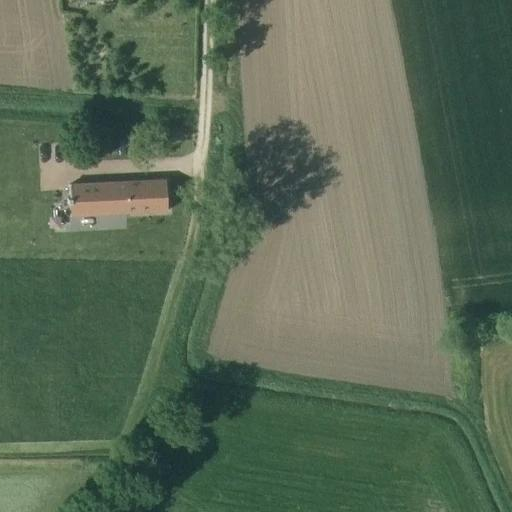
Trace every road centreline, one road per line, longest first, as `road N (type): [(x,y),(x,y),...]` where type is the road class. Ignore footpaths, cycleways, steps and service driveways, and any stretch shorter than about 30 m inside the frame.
road 1 (track): [(85,511),(128,448),(150,393),(192,239),(204,0)]
road 2 (track): [(0,95),(203,106)]
